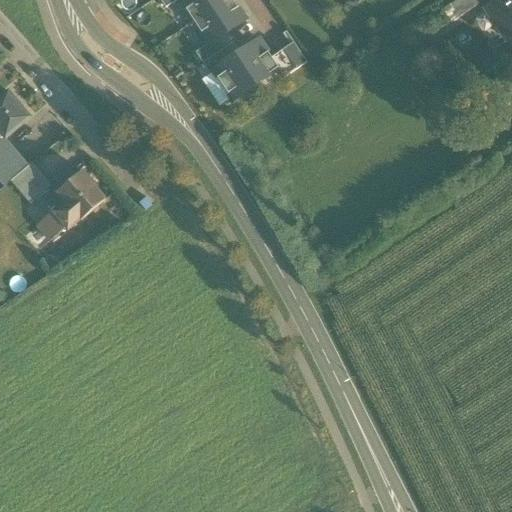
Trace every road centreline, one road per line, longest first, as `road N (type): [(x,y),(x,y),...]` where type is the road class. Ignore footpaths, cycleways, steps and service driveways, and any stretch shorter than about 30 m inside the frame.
road 1 (tertiary): [(391,511),(299,309),(219,170),(180,119),(101,58),(65,0)]
road 2 (unclassified): [(0,20),(147,196)]
